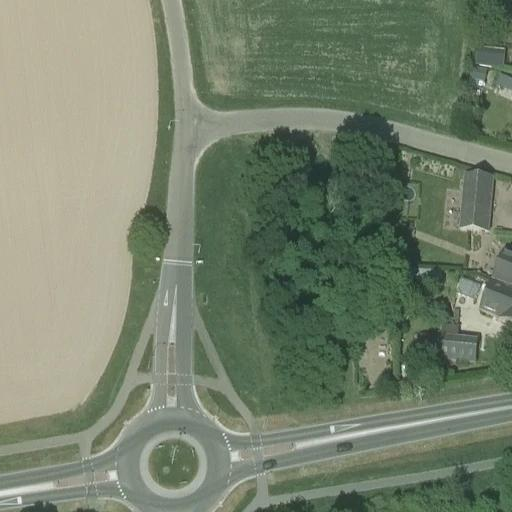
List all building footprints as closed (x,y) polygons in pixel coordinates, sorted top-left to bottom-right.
[(493,181),(466,178),(461,231),(488,234),(493,181)] [(511,256),(504,254),(493,282),(492,284),(511,291),(511,256)] [(476,299),(480,287),(465,282),(461,294),(476,299)] [(481,313),(511,325),(511,291),(492,284),(489,293),(481,313)] [(419,336),(418,349),(431,350),(433,338),(419,336)] [(439,362),(475,365),(477,341),(441,338),(439,362)]
